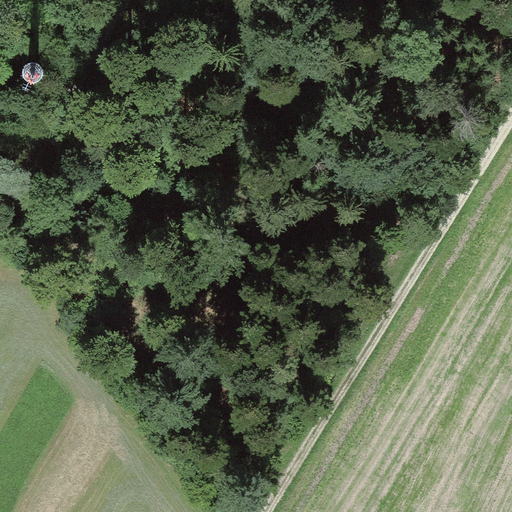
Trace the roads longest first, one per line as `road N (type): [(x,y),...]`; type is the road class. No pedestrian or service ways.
road 1 (track): [(270,511),(511,120)]
road 2 (track): [(0,218),(124,0)]
